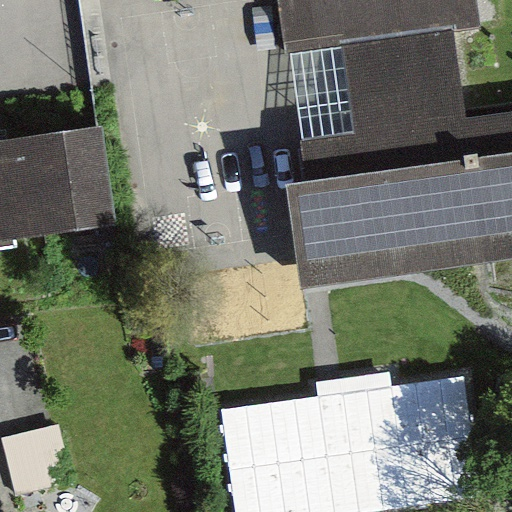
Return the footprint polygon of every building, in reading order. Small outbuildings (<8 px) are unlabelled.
[(281,0),(288,48),(293,48),(343,41),(456,25),(483,21),(479,0),(281,0)] [(456,25),(343,41),(355,122),(359,156),(472,140),(456,25)] [(355,122),(343,41),(293,48),(304,130),(355,122)] [(0,133),(0,232),(117,216),(103,119),(0,133)] [(288,166),(304,276),(511,246),(511,133),(472,140),(359,156),(288,166)] [(403,511),(481,506),(471,370),(230,388),(238,511),(403,511)] [(18,492),(52,490),(50,429),(15,431),(18,492)]
